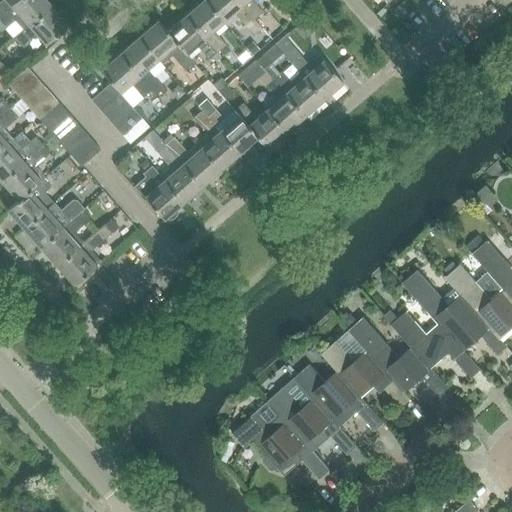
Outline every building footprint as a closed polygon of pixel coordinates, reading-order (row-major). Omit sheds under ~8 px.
[(20,15),(28,25),(29,25),(52,5),(47,0),(19,0),(0,17),(0,20),(6,28),(20,15)] [(2,0),(0,2),(0,17),(19,0),(2,0)] [(202,0),(185,15),(217,52),(219,51),(226,45),(213,30),(223,22),(205,0),(202,0)] [(205,0),(223,22),(233,13),(254,36),(262,29),(254,19),(237,0),(205,0)] [(237,0),(254,19),(263,12),(252,0),(237,0)] [(406,0),(404,0),(393,10),(402,20),(414,9),(406,0)] [(28,25),(14,37),(22,46),(36,35),(45,45),(69,25),(66,22),(66,21),(67,21),(67,20),(67,19),(67,18),(67,17),(67,16),(66,15),(66,14),(65,14),(65,13),(64,13),(64,12),(63,12),(63,11),(62,11),(61,11),(60,11),(59,11),(58,11),(57,11),(52,5),(29,25),(28,25)] [(167,31),(167,32),(186,54),(189,57),(191,59),(201,51),(209,60),(212,57),(217,52),(185,15),(167,31)] [(157,20),(138,37),(158,60),(162,65),(173,56),(180,65),(182,68),(185,70),(194,62),(191,59),(189,57),(186,54),(167,32),(167,31),(157,20)] [(283,54),(304,77),(324,100),(343,83),(319,55),(308,64),(284,36),(275,44),(283,54)] [(138,37),(119,53),(151,90),(156,96),(164,88),(155,78),(165,69),(162,65),(158,60),(138,37)] [(253,42),(246,48),(252,56),(259,49),(253,42)] [(273,62),(283,54),(275,44),(265,53),(273,62)] [(226,45),(219,51),(224,57),(231,51),(226,45)] [(217,52),(212,57),(215,61),(219,61),(222,58),(217,52)] [(119,92),(126,101),(132,107),(143,98),(151,90),(119,53),(100,70),(111,83),(119,92)] [(256,60),(237,75),(247,87),(266,72),(256,60)] [(0,62),(0,73),(6,80),(11,75),(0,62)] [(8,84),(16,93),(35,76),(27,67),(8,84)] [(281,72),(273,79),(305,116),(324,100),(304,77),(300,73),(290,81),(281,72)] [(16,93),(24,102),(43,85),(35,76),(16,93)] [(221,79),(213,86),(218,92),(226,86),(223,82),(221,79)] [(273,96),(262,105),(267,110),(286,133),(305,116),(273,79),(264,87),(273,96)] [(91,100),(99,109),(119,92),(111,83),(91,100)] [(24,102),(31,110),(51,93),(43,85),(24,102)] [(226,86),(218,92),(226,100),(234,93),(227,85),(226,86)] [(178,86),(170,93),(177,101),(185,94),(178,86)] [(99,109),(107,118),(126,101),(119,92),(99,109)] [(51,93),(31,110),(39,119),(59,102),(51,93)] [(0,116),(4,112),(8,109),(1,101),(0,101),(0,116)] [(107,118),(114,126),(134,109),(132,107),(126,101),(107,118)] [(209,103),(201,110),(207,117),(215,110),(209,103)] [(244,104),(235,112),(238,116),(238,115),(258,138),(267,150),(286,133),(267,110),(256,119),(244,104)] [(42,123),(50,132),(70,115),(62,106),(42,123)] [(0,116),(0,149),(7,143),(11,139),(2,129),(12,121),(16,117),(8,109),(4,112),(0,116)] [(114,126),(122,135),(141,118),(134,109),(114,126)] [(207,134),(197,143),(221,171),(239,154),(207,117),(201,110),(192,118),(207,134)] [(215,110),(207,117),(239,154),(258,138),(238,115),(238,116),(235,112),(234,111),(224,119),(216,110),(215,110)] [(50,132),(58,140),(77,124),(70,115),(50,132)] [(141,118),(122,135),(130,144),(149,127),(141,118)] [(58,140),(65,149),(85,132),(77,124),(58,140)] [(153,130),(145,137),(150,143),(158,136),(153,130)] [(65,149),(73,158),(93,141),(85,132),(65,149)] [(172,135),(164,143),(165,145),(202,187),(221,171),(197,143),(187,152),(172,135)] [(7,143),(0,149),(0,180),(2,182),(7,177),(37,150),(42,145),(35,137),(30,141),(16,154),(7,143)] [(93,141),(73,158),(81,167),(101,150),(93,141)] [(7,177),(2,182),(10,191),(18,200),(29,191),(40,181),(39,180),(43,178),(44,177),(35,167),(45,158),(50,154),(42,145),(37,150),(7,177)] [(165,145),(157,152),(161,157),(170,167),(160,176),(161,177),(164,180),(172,191),(183,204),(198,191),(202,187),(165,145)] [(139,165),(145,172),(151,166),(145,160),(139,165)] [(151,184),(140,193),(144,197),(162,218),(164,220),(166,219),(169,221),(174,220),(177,216),(179,212),(177,209),(183,204),(172,191),(164,180),(161,177),(160,176),(152,166),(143,174),(145,177),(151,184)] [(6,210),(23,229),(53,202),(44,192),(51,187),(43,178),(39,180),(40,181),(18,200),(6,210)] [(483,189),(472,199),(483,212),(494,202),(483,189)] [(23,229),(40,248),(76,215),(81,211),(84,208),(76,199),(71,199),(59,210),(53,202),(23,229)] [(76,215),(40,248),(56,266),(79,246),(79,245),(83,242),(74,232),(84,224),(89,219),(81,211),(76,215)] [(110,219),(104,224),(111,232),(117,227),(110,219)] [(79,246),(56,266),(73,286),(97,265),(87,254),(100,242),(111,232),(104,224),(93,234),(92,233),(83,242),(79,245),(79,246)] [(479,237),(467,247),(473,254),(489,272),(509,295),(511,297),(511,268),(503,259),(487,241),(484,243),(479,237)] [(453,263),(444,271),(448,275),(446,277),(455,288),(462,296),(467,301),(501,339),(511,329),(511,297),(509,295),(489,272),(476,283),(461,265),(457,267),(453,263)] [(423,275),(408,288),(419,301),(440,325),(440,324),(455,341),(458,345),(476,329),(481,335),(499,355),(508,347),(501,339),(467,301),(462,296),(455,288),(443,299),(434,288),(423,275)] [(391,311),(385,316),(392,325),(413,348),(431,369),(449,353),(455,359),(472,378),(481,370),(458,345),(455,341),(440,324),(440,325),(427,335),(407,312),(398,320),(391,311)] [(342,322),(343,324),(349,330),(357,324),(351,317),(349,315),(342,322)] [(357,324),(349,330),(370,354),(370,353),(404,393),(404,392),(422,377),(428,383),(445,402),(454,394),(431,369),(413,348),(412,349),(400,359),(364,317),(357,324)] [(337,341),(322,354),(343,378),(343,377),(360,397),(361,398),(385,377),(390,383),(385,388),(402,408),(411,400),(404,392),(404,393),(370,353),(370,354),(349,330),(337,341)] [(295,378),(316,401),(334,422),(335,422),(340,427),(354,415),(355,415),(358,412),(375,431),(384,423),(361,398),(343,377),(343,378),(331,388),(310,365),(295,378)] [(283,389),(268,402),(289,425),(306,444),(307,446),(308,445),(314,452),(331,436),(348,455),(357,447),(340,427),(335,422),(334,422),(316,401),(295,378),(283,389)] [(241,425),(232,434),(245,449),(254,440),(267,455),(264,457),(264,462),(271,470),(276,471),(279,468),(280,470),(285,476),(304,459),(321,479),(330,471),(314,452),(308,445),(307,446),(306,444),(289,425),(268,402),(256,412),(241,425)] [(473,511),(477,509),(469,500),(455,511),(473,511)]
